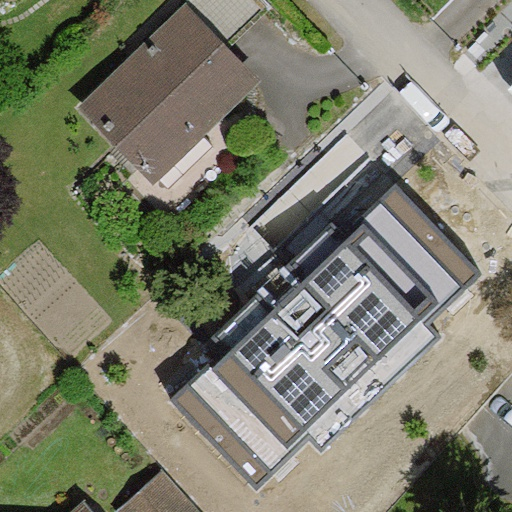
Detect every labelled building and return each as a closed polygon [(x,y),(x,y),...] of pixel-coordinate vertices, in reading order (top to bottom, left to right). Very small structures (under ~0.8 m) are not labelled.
[(228,49),(272,7),(265,0),(189,0),(185,4),(228,49)] [(228,49),(185,4),(81,104),(155,180),(258,80),(228,49)] [(329,229),(293,191),(254,228),(291,266),(329,229)] [(329,229),(291,266),(394,374),(472,299),(369,191),(329,229)] [(199,511),(162,470),(115,511),(199,511)]
